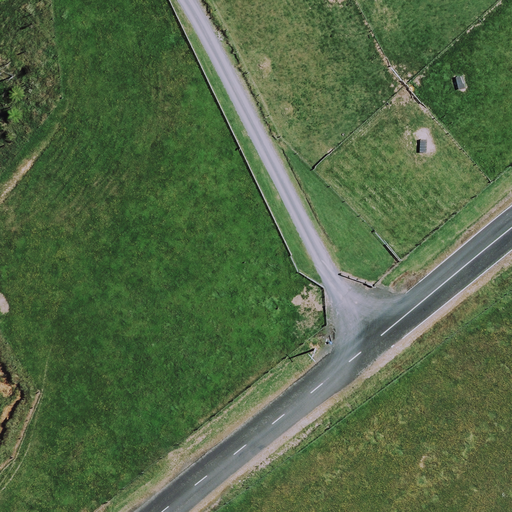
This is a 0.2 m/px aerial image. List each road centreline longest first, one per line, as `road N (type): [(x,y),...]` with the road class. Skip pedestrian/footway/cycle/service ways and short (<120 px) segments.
road 1 (unclassified): [(159,511),(511,228)]
road 2 (track): [(368,347),(187,0)]
